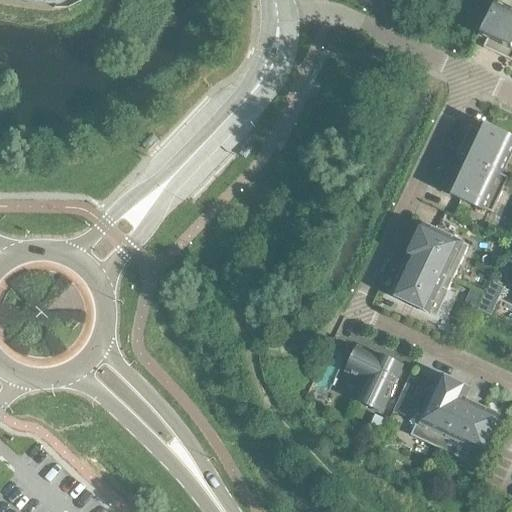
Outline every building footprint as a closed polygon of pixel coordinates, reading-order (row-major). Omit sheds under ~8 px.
[(491,34),(484,49),(511,62),(511,12),(496,5),(484,31),(491,34)] [(471,129),(457,157),(467,162),(467,161),(500,176),(501,175),(511,151),(511,140),(489,129),(486,136),(471,129)] [(467,161),(467,162),(454,188),(465,193),(462,200),(494,215),(510,180),(501,175),(500,176),(467,161)] [(424,225),(407,261),(453,282),(469,247),(424,225)] [(436,317),(453,282),(407,261),(391,296),(429,314),(436,317)] [(491,282),(479,310),(492,316),(504,288),(491,282)] [(471,290),(465,304),(476,309),(482,295),(471,290)] [(380,413),(402,367),(378,356),(377,357),(358,348),(347,372),(366,381),(357,402),(380,413)] [(440,449),(468,390),(440,377),(417,425),(413,436),(440,449)] [(469,390),(468,390),(440,449),(465,460),(469,450),(481,455),(498,417),(464,400),(469,390)]
